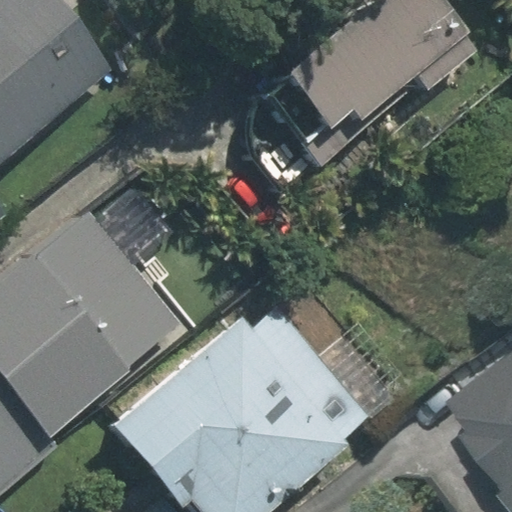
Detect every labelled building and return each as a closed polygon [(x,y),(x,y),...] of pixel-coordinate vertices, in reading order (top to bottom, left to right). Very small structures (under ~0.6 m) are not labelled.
[(0,0),(0,206),(0,207),(0,206),(0,165),(107,63),(46,0),(0,0)] [(469,42),(433,0),(349,0),(262,74),(333,157),(469,42)] [(88,211),(0,281),(0,488),(189,336),(88,211)] [(256,297),(104,424),(150,478),(109,511),(257,511),(362,424),(256,297)] [(511,363),(498,375),(492,368),(459,395),(511,460),(511,363)]
